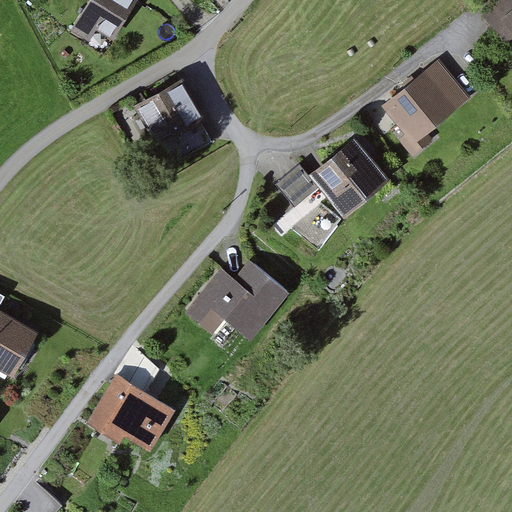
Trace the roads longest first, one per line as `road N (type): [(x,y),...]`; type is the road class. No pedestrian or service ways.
road 1 (residential): [(0,511),(99,378),(233,221),(248,185),(250,144)]
road 2 (residential): [(473,22),(312,142),(250,144)]
road 3 (residential): [(0,183),(56,132),(200,54)]
